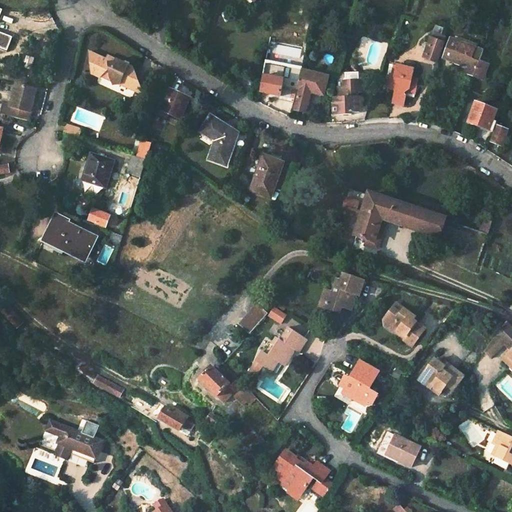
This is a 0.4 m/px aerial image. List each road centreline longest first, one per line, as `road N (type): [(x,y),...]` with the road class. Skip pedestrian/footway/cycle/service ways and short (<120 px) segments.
road 1 (residential): [(511,179),(459,146),(415,131),(282,126),(83,3),(37,156)]
road 2 (track): [(318,255),(510,311)]
